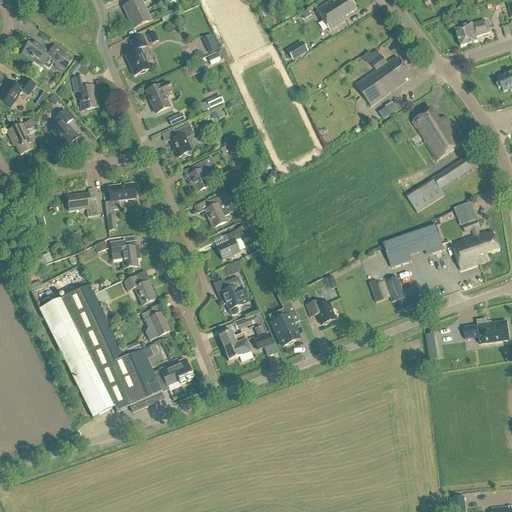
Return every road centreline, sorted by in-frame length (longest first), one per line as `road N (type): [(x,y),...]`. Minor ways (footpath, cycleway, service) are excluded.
road 1 (unclassified): [(220,395),(511,287)]
road 2 (unclassified): [(0,473),(220,395)]
road 3 (residential): [(151,155),(102,48),(98,0)]
road 4 (residential): [(151,155),(28,177),(0,162)]
road 5 (tertiary): [(511,187),(486,122),(446,71)]
